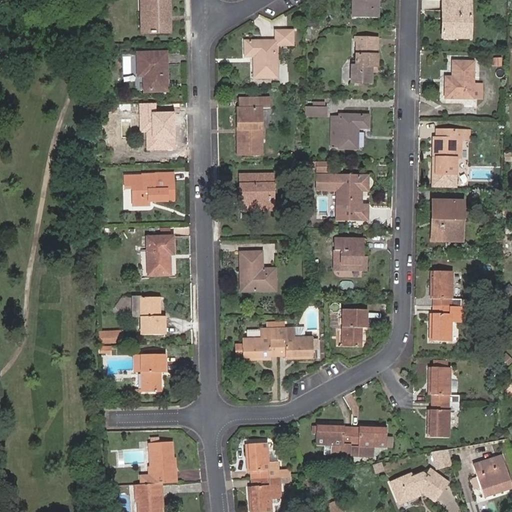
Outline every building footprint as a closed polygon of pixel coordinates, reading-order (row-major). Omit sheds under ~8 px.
[(166,14),(169,14),(168,0),(146,0),(146,14),(141,14),(141,26),(147,26),(147,34),(169,34),(169,23),(166,23),(166,14)] [(351,0),(351,18),(378,18),(378,0),(351,0)] [(465,17),(470,18),(470,1),(446,0),(441,0),(442,38),(464,38),(465,17)] [(292,45),(292,31),(275,31),(276,41),(245,42),(245,58),(253,57),(254,78),(276,78),(276,46),(292,45)] [(372,67),(376,67),(377,39),(356,39),(355,61),(355,66),(351,66),(350,83),(371,83),(371,73),(372,67)] [(167,92),(166,53),(137,53),(137,77),(143,77),(144,92),(167,92)] [(473,99),(473,85),(474,62),(453,61),(452,77),(452,84),(445,83),(444,98),(457,99),(457,93),(462,93),(462,99),(473,99)] [(481,85),(473,85),(473,99),(480,99),(481,85)] [(268,108),(268,99),(240,99),(240,109),(237,109),(237,154),(262,154),(261,108),(268,108)] [(304,109),(304,117),(324,117),(325,109),(304,109)] [(165,139),(173,138),(173,114),(140,115),(141,132),(146,132),(152,132),(153,150),(166,150),(165,139)] [(331,118),(330,149),(357,150),(357,129),(368,129),(368,116),(339,115),(339,118),(331,118)] [(438,159),(438,175),(456,175),(457,139),(468,140),(469,131),(450,131),(450,139),(436,139),(433,139),(432,155),(434,156),(440,156),(440,159),(438,159)] [(450,139),(450,131),(436,131),(436,139),(450,139)] [(173,149),(173,138),(165,139),(166,150),(173,149)] [(173,201),(173,174),(142,175),(142,177),(131,177),(132,187),(132,206),(148,206),(148,202),(173,201)] [(244,194),(240,194),(234,194),(234,204),(246,203),(246,206),(272,206),(272,175),(254,175),(254,178),(240,178),(240,187),(243,187),(244,194)] [(360,205),(361,190),(367,190),(367,176),(338,176),(318,175),(317,189),(338,189),(337,219),(366,219),(367,206),(360,205)] [(437,235),(461,235),(463,202),(432,202),(431,218),(437,218),(437,235)] [(461,242),(461,235),(437,235),(437,218),(431,218),(431,241),(461,242)] [(173,255),(173,237),(147,237),(147,276),(170,275),(169,255),(173,255)] [(362,257),(362,251),(362,240),(334,240),(334,251),(340,251),(340,271),(365,271),(365,257),(362,257)] [(258,287),(274,286),(274,270),(262,270),(262,253),(240,253),(240,269),(245,269),(245,292),(258,292),(258,287)] [(433,306),(461,307),(461,300),(451,299),(452,272),(430,272),(430,299),(433,299),(433,306)] [(164,324),(164,320),(164,318),(164,317),(159,317),(158,317),(157,317),(157,316),(157,314),(159,314),(159,308),(159,301),(159,298),(141,298),(133,298),(133,316),(141,316),(141,319),(141,335),(164,335),(164,332),(164,329),(164,324)] [(460,323),(461,307),(433,306),(433,314),(429,313),(429,342),(450,342),(451,322),(460,323)] [(366,312),(342,310),(341,347),(360,348),(361,328),(366,329),(366,312)] [(277,357),(277,329),(269,329),(261,329),(261,338),(243,339),(243,344),(236,344),(236,357),(243,357),(243,360),(270,360),(270,357),(277,357)] [(277,329),(277,357),(285,356),(285,359),(312,359),(312,351),(312,341),(312,338),(293,339),(293,329),(283,329),(277,329)] [(122,343),(122,332),(100,332),(100,343),(122,343)] [(141,356),(141,371),(141,392),(160,392),(160,373),(165,373),(164,356),(141,355),(141,356)] [(430,403),(458,403),(458,396),(449,395),(450,369),(428,368),(427,395),(430,396),(430,403)] [(458,410),(458,403),(430,403),(430,410),(427,410),(426,437),(447,438),(448,410),(458,410)] [(331,455),(350,456),(351,429),(343,428),(344,425),(317,424),(315,445),(324,446),(331,446),(331,455)] [(351,429),(350,456),(357,456),(358,447),(373,448),(386,448),(386,437),(386,427),(358,426),(358,429),(351,429)] [(161,484),(177,483),(176,471),(174,471),(173,460),(172,442),(157,443),(153,444),(153,439),(149,439),(150,444),(148,444),(150,467),(148,467),(148,476),(138,476),(139,485),(149,485),(161,484)] [(278,478),(290,477),(290,469),(278,470),(278,462),(268,462),(267,444),(245,445),(247,471),(251,471),(251,480),(278,478)] [(358,447),(357,456),(373,457),(373,448),(358,447)] [(451,465),(447,450),(434,453),(439,468),(451,465)] [(499,468),(496,458),(472,466),(483,498),(495,494),(494,493),(501,491),(502,492),(511,489),(504,467),(499,468)] [(394,488),(400,505),(420,498),(417,490),(422,488),(424,496),(436,506),(451,488),(434,473),(428,479),(425,476),(414,480),(413,476),(396,482),(398,487),(394,488)] [(278,478),(251,480),(251,487),(248,487),(249,511),(270,511),(270,499),(270,486),(279,485),(278,478)] [(139,485),(134,486),(135,502),(136,502),(137,511),(160,511),(161,507),(160,496),(162,496),(161,484),(149,485),(139,485)] [(280,499),(279,485),(270,486),(270,499),(280,499)] [(347,511),(343,502),(326,509),(327,511),(347,511)]
